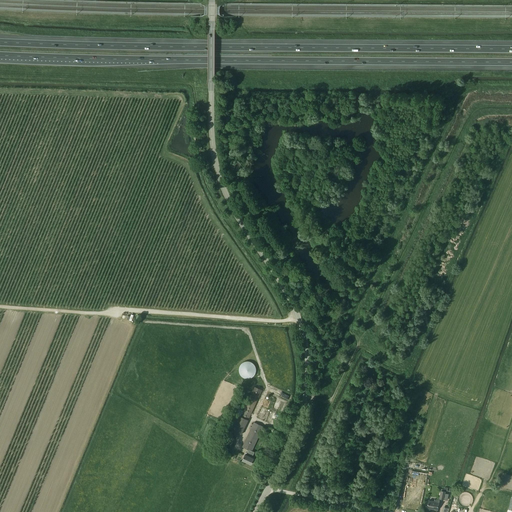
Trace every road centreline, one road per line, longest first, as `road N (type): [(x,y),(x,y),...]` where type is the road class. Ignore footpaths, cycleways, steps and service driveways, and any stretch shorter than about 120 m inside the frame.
road 1 (unclassified): [(255,511),(298,420),(306,352),(297,315),(232,209),(214,160),(211,0)]
road 2 (motorway): [(0,53),(511,62)]
road 3 (motorway): [(511,48),(0,42)]
road 4 (track): [(284,321),(0,306)]
road 5 (track): [(145,321),(247,329),(268,389),(240,444)]
road 6 (track): [(297,0),(511,1)]
